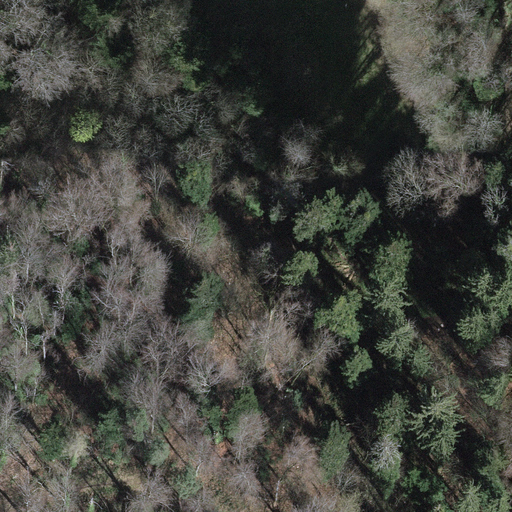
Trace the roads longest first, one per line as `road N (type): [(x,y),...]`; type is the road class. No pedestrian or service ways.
road 1 (track): [(0,223),(163,325),(184,426),(173,452),(143,484)]
road 2 (track): [(215,511),(171,489),(119,480),(82,480),(0,509)]
